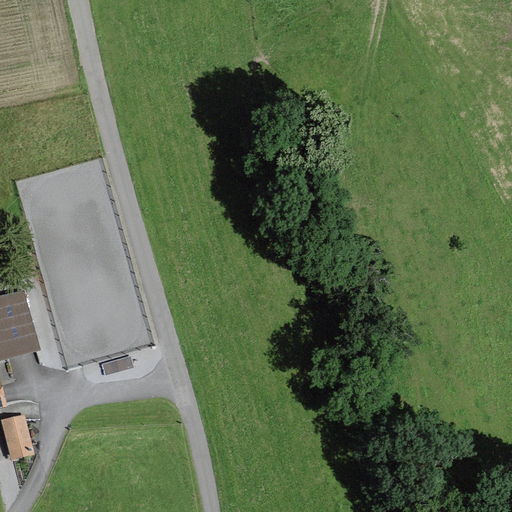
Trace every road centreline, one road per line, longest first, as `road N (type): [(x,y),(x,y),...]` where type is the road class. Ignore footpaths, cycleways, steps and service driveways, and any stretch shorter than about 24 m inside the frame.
road 1 (unclassified): [(175,376),(75,0)]
road 2 (unclassified): [(211,511),(175,376)]
